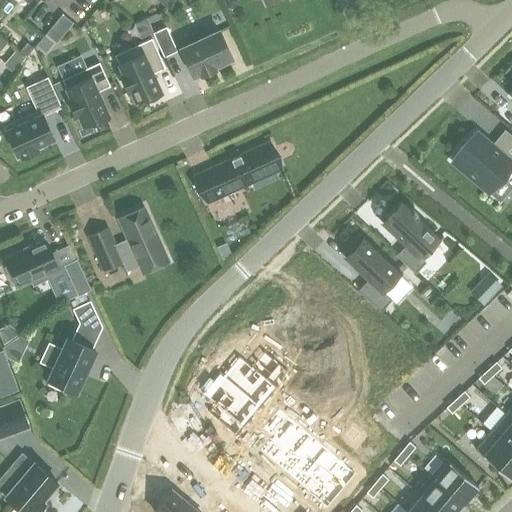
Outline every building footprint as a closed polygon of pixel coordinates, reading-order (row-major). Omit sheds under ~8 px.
[(165,28),(154,33),(164,55),(176,50),(165,28)] [(232,58),(219,30),(180,48),(193,76),(199,73),(201,75),(215,68),(214,66),(232,58)] [(114,55),(123,73),(120,75),(127,92),(130,90),(135,100),(143,97),(144,100),(161,92),(149,67),(162,62),(151,38),(114,55)] [(27,42),(19,52),(25,57),(33,48),(27,42)] [(70,98),(67,99),(75,116),(78,114),(83,124),(90,121),(92,124),(109,116),(97,91),(110,86),(99,62),(62,79),(70,98)] [(47,76),(25,86),(36,111),(3,126),(16,155),(19,153),(21,157),(37,149),(36,146),(53,138),(43,115),(61,107),(47,76)] [(502,177),(511,185),(511,136),(505,130),(492,145),(475,132),(471,137),(470,136),(455,154),(456,155),(452,160),(489,192),(502,177)] [(211,175),(198,181),(207,201),(221,194),(219,188),(232,182),(235,188),(239,186),(239,187),(251,181),(260,177),(264,186),(278,179),(274,171),(280,168),(268,142),(240,155),(231,159),(231,160),(208,170),(211,175)] [(402,203),(383,223),(405,245),(396,255),(415,273),(426,262),(422,258),(440,240),(416,216),(417,215),(413,211),(411,213),(409,210),(402,203)] [(107,227),(87,236),(103,271),(123,262),(127,271),(139,265),(142,273),(168,261),(143,207),(117,218),(127,239),(115,245),(107,227)] [(350,252),(345,258),(367,279),(358,289),(380,311),(391,299),(384,293),(402,274),(361,234),(347,249),(350,252)] [(45,273),(57,267),(46,241),(6,259),(9,265),(5,267),(12,281),(16,280),(18,285),(31,279),(32,283),(47,277),(45,273)] [(78,294),(90,289),(76,259),(64,265),(78,294)] [(483,303),(491,294),(483,287),(475,295),(483,303)] [(54,365),(53,367),(48,379),(49,379),(46,384),(48,385),(48,384),(62,390),(64,386),(76,391),(95,350),(91,348),(83,344),(88,332),(101,326),(89,301),(73,308),(80,323),(72,339),(67,337),(62,349),(61,351),(57,350),(51,363),(54,365)] [(219,371),(218,372),(258,406),(274,387),(277,390),(291,373),(263,350),(251,365),(238,355),(222,374),(219,371)] [(0,351),(0,396),(17,390),(2,351),(0,351)] [(496,361),(487,369),(492,375),(501,367),(496,361)] [(492,375),(487,369),(478,377),(483,383),(492,375)] [(209,378),(201,387),(204,389),(202,392),(214,402),(207,411),(234,434),(258,406),(218,372),(212,380),(209,378)] [(463,390),(454,398),(460,404),(469,396),(463,390)] [(451,413),(460,404),(454,398),(445,407),(451,413)] [(19,400),(0,406),(0,437),(29,427),(19,400)] [(271,436),(259,450),(276,465),(305,430),(279,408),(262,428),(271,436)] [(490,430),(511,448),(511,418),(505,413),(490,430)] [(352,427),(345,435),(353,442),(359,434),(352,427)] [(305,430),(276,465),(293,479),(322,444),(305,430)] [(511,478),(511,448),(490,430),(475,448),(511,479),(511,478)] [(401,450),(407,456),(415,446),(409,441),(401,450)] [(322,444),(293,479),(309,493),(339,458),(322,444)] [(400,465),(407,456),(401,450),(393,460),(400,465)] [(24,473),(5,496),(24,511),(36,511),(44,502),(42,500),(57,482),(24,454),(15,465),(24,473)] [(339,458),(309,493),(327,508),(339,493),(348,501),(365,481),(339,458)] [(445,458),(430,475),(463,503),(478,486),(445,458)] [(382,474),(374,483),(380,488),(388,479),(382,474)] [(430,475),(416,492),(440,511),(455,511),(463,503),(430,475)] [(372,497),(380,488),(374,483),(366,492),(372,497)] [(160,502),(153,510),(155,511),(197,511),(171,489),(169,491),(166,489),(157,499),(160,502)] [(408,511),(440,511),(416,492),(415,492),(419,495),(406,510),(408,511)]
